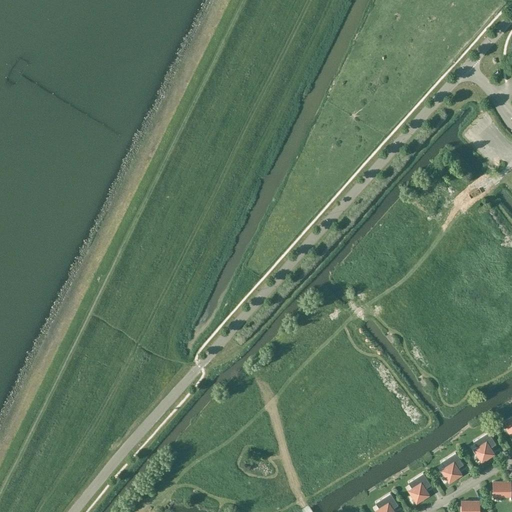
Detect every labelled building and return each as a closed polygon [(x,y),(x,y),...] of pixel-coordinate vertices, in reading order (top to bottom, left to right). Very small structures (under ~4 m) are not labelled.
[(511,416),(503,423),(510,435),(511,433),(511,416)] [(474,449),(481,461),(493,454),(490,449),(491,447),(496,444),(488,432),(473,441),(477,447),(474,449)] [(441,470),(449,482),(461,474),(458,470),(458,467),(463,464),(455,452),(441,462),(444,468),(441,470)] [(409,490),(416,502),(428,495),(425,490),(426,488),(430,485),(423,473),(408,482),(412,488),(409,490)] [(493,482),(493,495),(503,495),(503,496),(510,496),(510,500),(510,482),(493,482)] [(376,510),(376,511),(393,511),(393,510),(393,508),(398,505),(390,493),(375,502),(379,508),(376,510)] [(478,511),(479,501),(461,501),(461,511),(478,511)]
